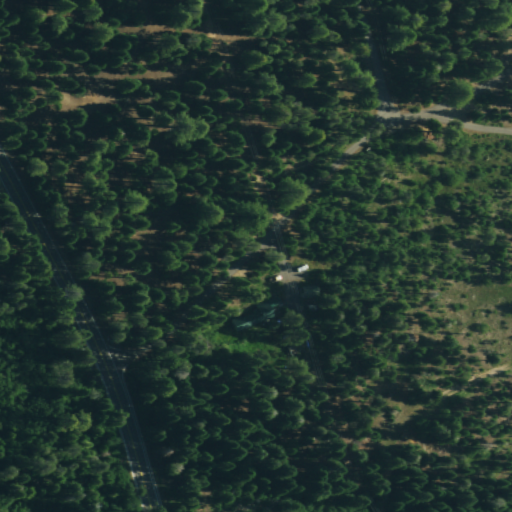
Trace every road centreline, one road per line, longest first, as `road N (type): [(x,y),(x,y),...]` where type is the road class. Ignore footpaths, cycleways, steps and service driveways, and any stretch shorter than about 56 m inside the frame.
road 1 (residential): [(96,350),(166,329),(389,119)]
road 2 (primary): [(152,511),(110,380),(0,166)]
road 3 (residential): [(511,132),(389,119),(353,0)]
